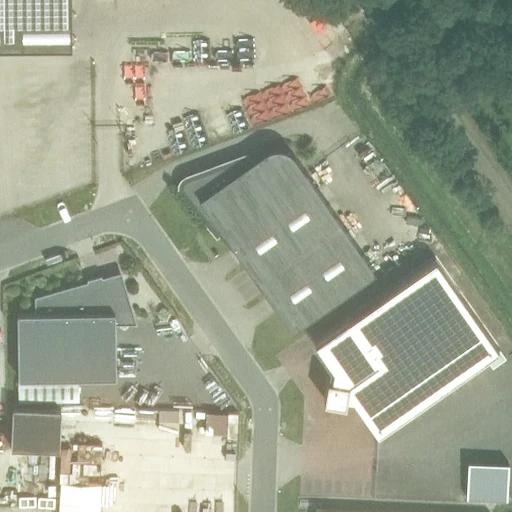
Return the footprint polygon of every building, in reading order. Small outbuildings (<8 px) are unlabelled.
[(0,0),(0,44),(71,44),(70,0),(0,0)] [(218,231),(220,232),(233,248),(234,246),(292,328),(376,270),(295,154),(292,151),(289,148),(285,147),(281,145),(277,145),(273,146),(269,147),(266,149),(250,160),(247,155),(246,155),(246,156),(188,177),(184,179),(183,183),(182,186),(184,189),(207,217),(212,213),(223,228),(220,230),(219,230),(218,231)] [(435,256),(315,340),(333,366),(331,377),(328,376),(324,398),(345,401),(347,394),(354,396),(378,430),(498,346),(435,256)] [(116,375),(115,319),(133,318),(120,274),(38,297),(38,311),(17,311),(19,377),(116,375)] [(79,400),(78,379),(18,380),(18,400),(79,400)] [(59,447),(61,406),(13,404),(11,445),(59,447)] [(206,410),(205,431),(226,432),(227,411),(206,410)] [(60,482),(58,511),(99,511),(101,484),(60,482)]
